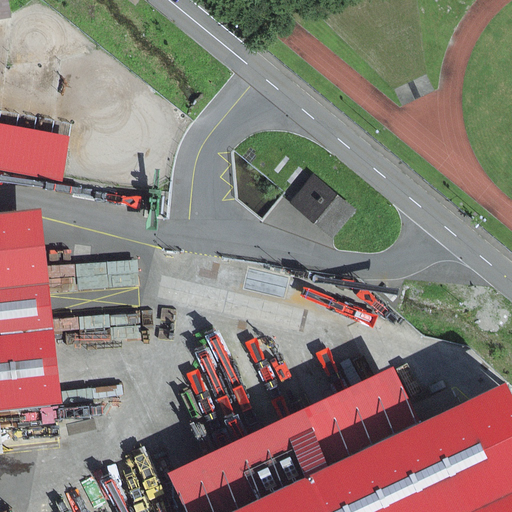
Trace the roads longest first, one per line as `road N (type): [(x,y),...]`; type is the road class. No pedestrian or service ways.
road 1 (tertiary): [(167,0),(440,223)]
road 2 (unknown): [(0,504),(102,220)]
road 3 (unclassified): [(440,223),(416,252),(381,266),(166,233)]
